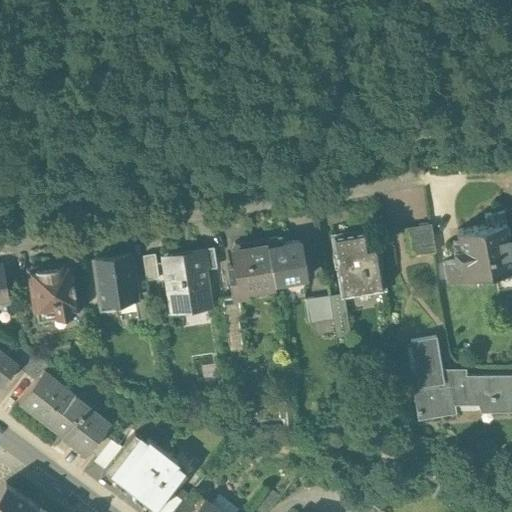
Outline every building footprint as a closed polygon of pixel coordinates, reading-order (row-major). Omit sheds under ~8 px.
[(511,202),(484,208),(485,218),(456,224),(458,234),(451,235),(454,253),(442,255),(446,273),(493,264),(496,277),(511,273),(511,265),(511,260),(511,254),(507,228),(511,227),(511,202)] [(430,218),(405,222),(409,250),(434,246),(430,218)] [(365,224),(332,229),(341,288),(384,281),(376,238),(367,239),(365,224)] [(265,232),(239,237),(239,236),(234,237),(231,241),(232,246),(234,258),(226,259),(231,291),(247,288),(247,286),(272,282),(272,283),(274,283),(273,276),(266,233),(265,232)] [(299,235),(277,239),(276,232),(266,233),(273,276),(305,271),(299,235)] [(131,249),(93,255),(100,305),(119,301),(118,296),(134,293),(138,292),(137,287),(131,249)] [(154,249),(142,250),(146,275),(158,273),(154,249)] [(202,249),(163,255),(170,301),(208,295),(208,299),(210,299),(202,249)] [(69,260),(41,264),(38,262),(31,264),(27,270),(28,277),(31,279),(37,317),(55,314),(54,312),(72,309),(72,305),(76,305),(69,260)] [(148,285),(137,287),(138,292),(134,293),(137,312),(152,310),(148,285)] [(343,292),(329,294),(328,287),(328,288),(331,310),(334,328),(349,326),(343,292)] [(328,288),(304,291),(308,314),(331,310),(328,288)] [(462,360),(440,360),(434,327),(408,331),(416,375),(412,376),(418,409),(455,402),(453,394),(476,394),(480,402),(510,402),(510,383),(511,382),(511,366),(462,366),(462,360)] [(29,347),(18,362),(16,365),(25,372),(41,352),(29,347)] [(18,362),(0,348),(0,385),(0,386),(16,365),(18,362)] [(41,352),(25,372),(35,379),(44,368),(50,360),(41,352)] [(44,368),(35,379),(18,401),(84,453),(87,450),(100,432),(110,419),(44,368)] [(110,439),(96,457),(93,461),(160,511),(170,511),(182,498),(171,490),(188,467),(137,428),(122,448),(110,439)] [(110,439),(100,432),(87,450),(96,457),(110,439)] [(39,508),(6,483),(0,491),(0,511),(35,511),(39,508)] [(267,486),(253,505),(261,511),(265,511),(279,495),(267,486)] [(233,511),(237,507),(221,494),(213,504),(224,511),(233,511)] [(360,494),(346,511),(376,511),(380,508),(360,494)] [(224,511),(213,504),(203,496),(194,507),(190,511),(224,511)] [(182,498),(170,511),(190,511),(194,507),(182,498)]
